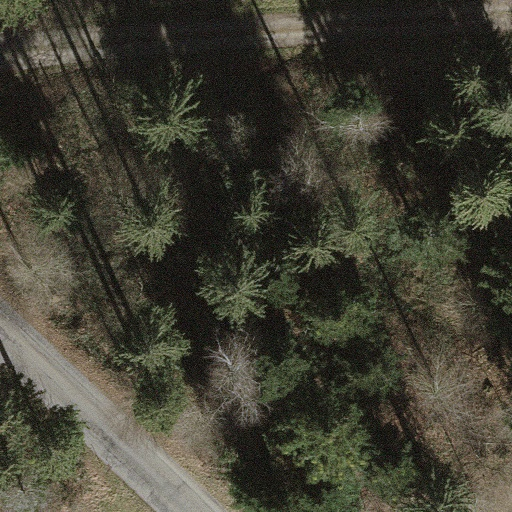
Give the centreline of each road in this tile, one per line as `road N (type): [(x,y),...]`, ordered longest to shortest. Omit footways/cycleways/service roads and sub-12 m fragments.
road 1 (track): [(0,58),(511,20)]
road 2 (unclassified): [(182,511),(0,338)]
